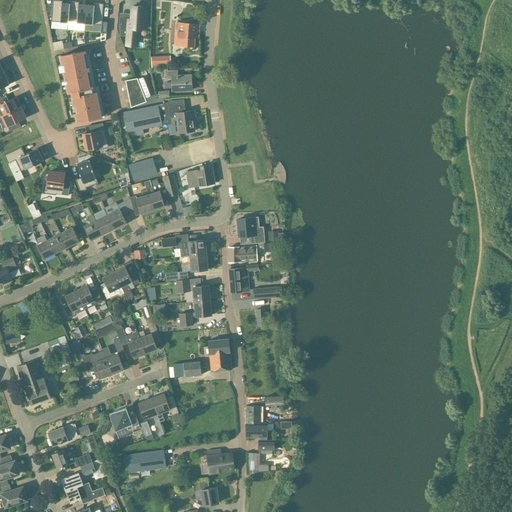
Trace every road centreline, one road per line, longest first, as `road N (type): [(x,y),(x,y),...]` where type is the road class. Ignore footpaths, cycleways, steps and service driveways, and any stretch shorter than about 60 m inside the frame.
road 1 (residential): [(222,218),(236,339),(239,511)]
road 2 (residential): [(0,301),(147,232),(222,218)]
road 3 (residential): [(222,218),(207,63),(212,0)]
road 4 (residential): [(22,426),(162,373)]
road 5 (residential): [(0,29),(57,153)]
